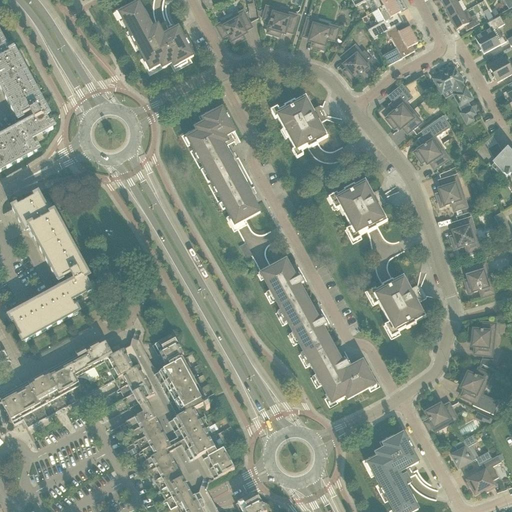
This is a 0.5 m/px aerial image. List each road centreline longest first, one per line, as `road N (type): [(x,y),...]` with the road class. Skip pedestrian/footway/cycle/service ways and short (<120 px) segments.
road 1 (residential): [(399,399),(368,346),(347,337),(275,210),(252,168),(254,145),(218,76)]
road 2 (residential): [(353,109),(415,189),(456,318),(438,369),(399,399)]
road 3 (secondary): [(289,432),(128,154)]
road 4 (secondary): [(117,160),(275,439)]
road 5 (residential): [(229,70),(270,58),(321,73),(353,109)]
road 6 (secondary): [(13,0),(91,117)]
road 7 (residential): [(467,511),(399,399)]
road 8 (secondary): [(102,111),(38,0)]
road 9 (residential): [(510,143),(461,50),(440,43)]
